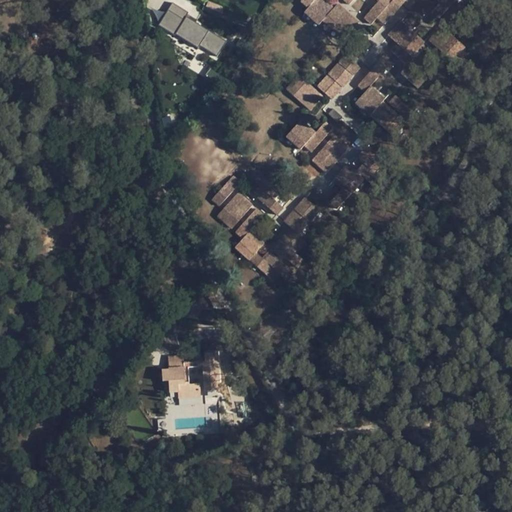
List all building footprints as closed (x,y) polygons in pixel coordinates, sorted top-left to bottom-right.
[(317,26),(334,8),(325,0),(301,0),(294,8),(316,27),(317,26)] [(384,25),(405,0),(392,0),(393,0),(392,0),(379,0),(378,2),(363,18),(371,25),(377,19),(384,25)] [(360,22),(338,3),(334,8),(317,26),(339,45),(360,22)] [(201,46),(217,57),(226,44),(185,18),(187,15),(172,5),(159,25),(198,50),(201,46)] [(420,38),(401,20),(387,35),(407,52),(420,38)] [(464,46),(441,26),(430,39),(453,60),(464,46)] [(333,100),(365,63),(349,50),(317,86),(333,100)] [(427,80),(408,65),(400,73),(419,89),(427,80)] [(385,99),(371,86),(377,79),(369,72),(357,86),(365,92),(355,104),(369,117),(370,116),(398,141),(410,126),(383,101),(385,99)] [(310,111),(320,100),(295,78),(286,89),(310,111)] [(312,153),(333,128),(326,121),(316,132),(301,119),(285,137),(300,150),(304,146),(312,153)] [(326,174),(348,149),(333,136),(311,161),(326,174)] [(371,171),(384,157),(369,143),(356,158),(363,163),(357,171),(365,179),(374,187),(381,179),(371,171)] [(337,210),(365,179),(357,171),(348,163),(335,177),(344,186),(329,203),(337,210)] [(281,192),(256,170),(249,178),(259,187),(253,194),(277,216),(284,208),(274,200),(281,192)] [(219,207),(241,182),(233,175),(211,200),(219,207)] [(231,229),(253,205),(239,192),(217,217),(231,229)] [(299,235),(321,211),(305,197),(283,221),(290,227),(299,235)] [(256,253),(264,244),(249,231),(264,215),(257,208),(235,233),(242,239),(234,248),(249,261),(250,261),(256,253)] [(297,254),(307,242),(299,235),(290,227),(273,247),(297,269),(304,260),(297,254)] [(293,272),(269,251),(262,258),(256,253),(250,261),(274,282),(280,274),(287,280),(293,272)] [(178,392),(178,398),(201,396),(200,384),(190,384),(189,368),(204,367),(206,391),(217,390),(216,383),(219,383),(217,351),(205,352),(206,361),(183,363),(183,356),(167,357),(168,370),(161,371),(162,382),(168,381),(169,392),(178,392)] [(125,411),(141,442),(157,434),(141,403),(125,411)]
